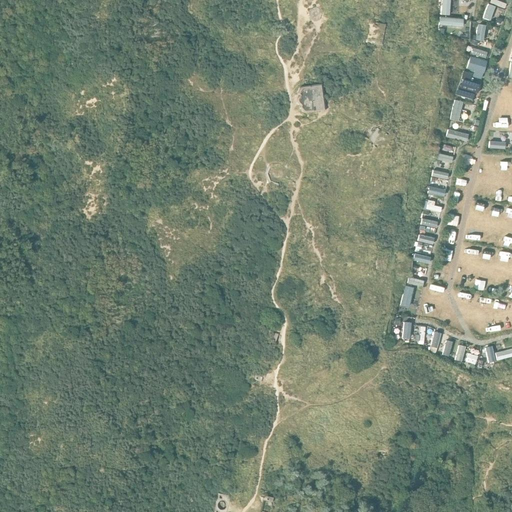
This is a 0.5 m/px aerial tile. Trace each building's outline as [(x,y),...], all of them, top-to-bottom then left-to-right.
[(492,11),(493,5),(487,4),(484,18),(489,19),(491,10),(492,11)] [(323,15),(323,14),(323,12),(323,11),(322,9),(321,8),(320,7),(319,6),(317,5),(316,5),(314,5),(313,5),(311,5),(310,6),(309,7),(308,8),(307,9),(306,11),(306,12),(306,15),(306,17),(307,18),(308,19),(309,21),(310,21),(311,22),(313,22),(314,23),(316,22),(317,22),(319,21),(320,21),(321,19),(322,18),(323,17),(323,15)] [(362,18),(357,41),(381,46),(385,23),(362,18)] [(485,58),(486,51),(472,47),(470,53),(485,58)] [(463,71),(456,95),(471,99),(473,92),(474,93),(476,93),(479,84),(478,84),(468,81),(471,74),(463,71)] [(325,111),(321,84),(301,87),(300,87),(299,88),(298,89),(296,93),(298,95),(297,96),(296,97),(295,98),(295,99),(294,100),(294,101),(295,101),(295,102),(296,103),(297,104),(298,105),(299,106),(298,108),(300,111),(301,112),(302,112),(302,113),(303,113),(304,113),(305,113),(325,111)] [(458,121),(463,101),(454,99),(449,118),(458,121)] [(365,142),(382,153),(391,139),(373,128),(371,131),(364,127),(359,134),(367,139),(365,142)] [(432,138),(425,156),(434,157),(437,139),(432,138)] [(280,201),(301,180),(283,162),(271,161),(262,169),(262,183),(280,201)] [(442,196),(444,190),(429,185),(427,192),(442,196)] [(452,201),(461,203),(463,193),(454,191),(452,201)] [(439,211),(440,206),(433,205),(434,201),(425,200),(424,209),(439,211)] [(449,214),(447,223),(454,224),(456,215),(449,214)] [(434,228),(436,221),(422,217),(420,224),(434,228)] [(442,259),(450,260),(452,251),(444,249),(442,259)] [(400,256),(395,274),(409,277),(411,270),(412,267),(414,259),(400,256)] [(407,283),(421,285),(422,280),(408,277),(407,283)] [(402,338),(409,338),(411,322),(403,321),(402,338)] [(415,334),(414,342),(422,343),(423,326),(419,326),(418,334),(415,334)] [(272,350),(278,333),(272,331),(257,372),(256,372),(253,379),(261,382),(263,377),(264,377),(269,364),(277,367),(282,353),(272,350)] [(428,350),(435,351),(440,332),(433,331),(428,350)] [(448,355),(452,341),(446,339),(441,354),(448,355)] [(458,344),(454,359),(461,361),(465,346),(458,344)] [(474,364),(477,356),(467,352),(465,361),(474,364)] [(395,428),(381,425),(374,452),(400,459),(407,432),(413,433),(414,429),(396,424),(395,428)] [(190,498),(189,500),(190,502),(192,503),(194,502),(198,503),(204,508),(207,511),(264,511),(262,511),(264,501),(273,502),(274,497),(265,496),(260,498),(232,492),(231,496),(217,493),(216,499),(215,499),(214,505),(213,509),(214,510),(213,511),(211,511),(199,500),(194,499),(193,498),(192,497),(190,498)] [(274,509),(268,511),(276,511),(290,507),(289,503),(277,508),(273,502),(269,502),(274,509)]
